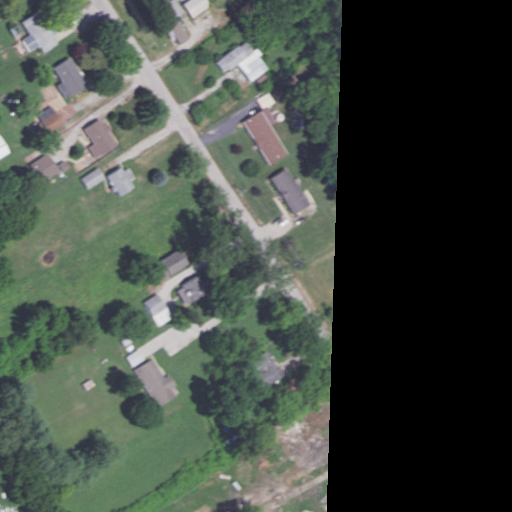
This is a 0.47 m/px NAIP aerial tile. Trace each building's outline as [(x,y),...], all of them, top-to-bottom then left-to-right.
[(186,37),(172,16),(180,11),(173,0),(149,0),(148,1),(170,35),(171,34),(177,43),(186,37)] [(184,0),(180,3),(190,16),(206,5),(202,0),(184,0)] [(20,20),(27,35),(20,38),(26,51),(37,45),(40,51),(55,44),(38,10),(20,20)] [(248,80),(266,67),(253,49),(251,51),(243,40),(213,61),(222,72),(235,62),(248,80)] [(55,84),(63,98),(85,84),(68,56),(51,67),(59,81),(55,84)] [(47,132),(61,122),(49,104),(35,114),(47,132)] [(269,124),(274,121),(266,107),(242,119),(265,164),(284,154),(269,124)] [(81,127),(90,143),(86,145),(93,157),(115,144),(100,117),(81,127)] [(41,181),(56,170),(45,152),(29,162),(41,181)] [(124,165),(105,174),(115,195),(134,186),(124,165)] [(102,178),(96,167),(79,177),(85,188),(102,178)] [(307,204),(284,167),(268,177),(291,214),(307,204)] [(185,264),(177,249),(154,260),(162,275),(185,264)] [(174,287),(182,303),(203,293),(196,277),(174,287)] [(170,317),(156,292),(141,301),(156,325),(170,317)] [(243,361),(256,388),(279,378),(266,350),(243,361)] [(161,376),(150,357),(132,368),(155,407),(174,396),(169,387),(174,384),(167,373),(161,376)] [(283,416),(292,434),(314,423),(309,412),(317,408),(315,402),(283,416)]
